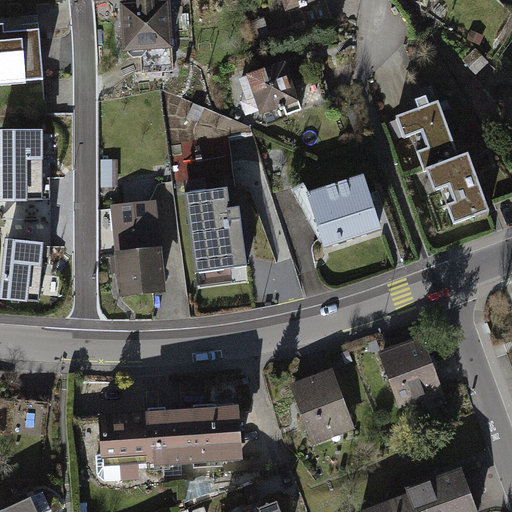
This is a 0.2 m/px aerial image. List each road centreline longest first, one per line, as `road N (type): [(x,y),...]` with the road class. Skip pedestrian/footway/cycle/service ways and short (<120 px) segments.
road 1 (tertiary): [(86,349),(250,338),(442,282)]
road 2 (residential): [(79,0),(86,36),(86,349)]
road 3 (residential): [(511,469),(442,282)]
